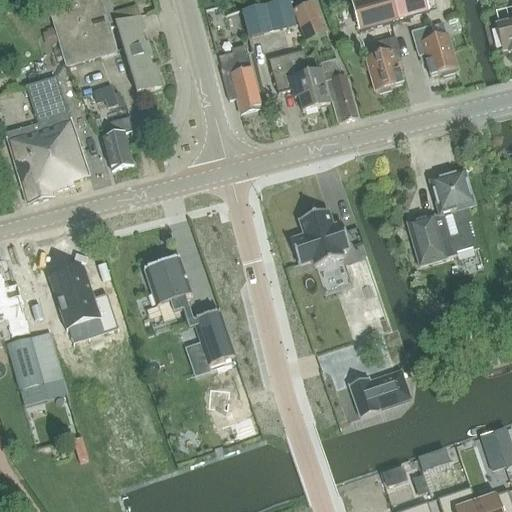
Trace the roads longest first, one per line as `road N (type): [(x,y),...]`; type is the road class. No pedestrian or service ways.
road 1 (residential): [(229,172),(271,347),(325,511)]
road 2 (tertiary): [(229,172),(511,101)]
road 3 (tertiary): [(0,232),(229,172)]
road 4 (tertiary): [(229,172),(184,0)]
